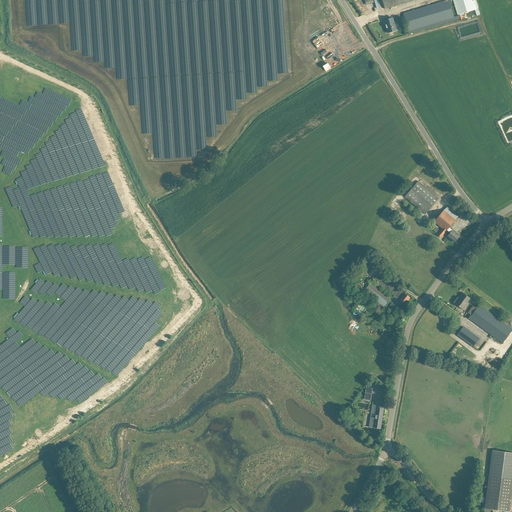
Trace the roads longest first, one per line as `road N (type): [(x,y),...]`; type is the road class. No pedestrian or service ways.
road 1 (unclassified): [(487,222),(458,189),(341,0)]
road 2 (tertiary): [(386,448),(410,323),(487,222)]
